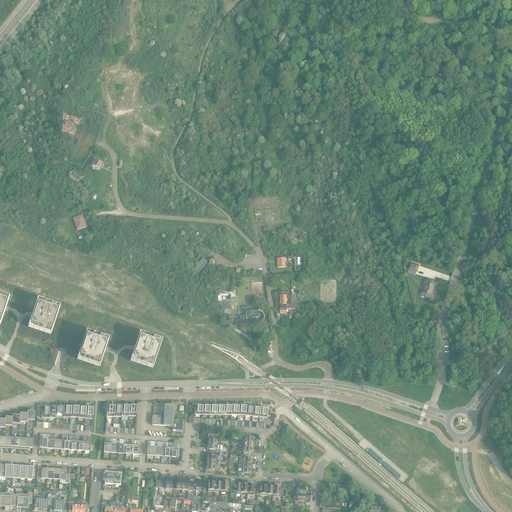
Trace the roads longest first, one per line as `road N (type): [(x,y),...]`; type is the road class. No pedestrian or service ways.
road 1 (track): [(258,250),(343,249),(364,236),(328,104),(321,0)]
road 2 (unknown): [(0,264),(162,328),(209,383)]
road 3 (tertiary): [(432,409),(338,382),(230,383)]
road 4 (tertiary): [(230,383),(338,389),(429,417)]
road 5 (residential): [(432,409),(441,383),(440,326),(456,274)]
road 6 (residential): [(97,463),(185,468),(186,425)]
